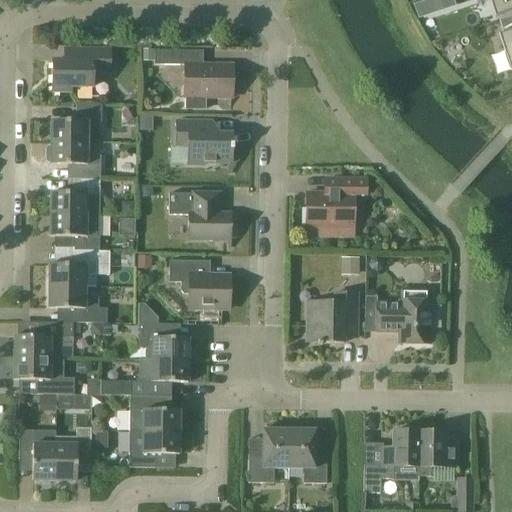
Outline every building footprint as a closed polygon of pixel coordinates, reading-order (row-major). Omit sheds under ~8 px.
[(511,0),(489,0),(495,17),(511,11),(511,0)] [(511,29),(498,34),(511,72),(511,71),(511,29)] [(110,74),(110,51),(82,50),(82,62),(52,62),(52,93),(71,94),(71,89),(93,89),(93,74),(110,74)] [(181,66),(181,52),(154,51),(154,66),(181,66)] [(232,99),(232,66),(185,66),(184,110),(204,111),(205,99),(232,99)] [(51,144),(97,144),(98,123),(101,123),(102,106),(76,106),(75,122),(51,122),(51,144)] [(233,145),(231,145),(231,136),(210,136),(210,123),(177,123),(176,147),(188,147),(188,166),(205,166),(205,164),(231,164),(231,151),(233,151),(233,145)] [(75,166),(75,180),(100,180),(101,157),(97,157),(97,144),(51,144),(51,147),(48,147),(46,149),(46,161),(48,163),(51,164),(51,166),(75,166)] [(100,180),(75,180),(74,194),(67,194),(50,194),(50,216),(86,216),(100,216),(100,197),(100,180)] [(353,228),(353,209),(366,199),(366,196),(366,180),(324,180),(324,194),(306,194),(306,227),(353,228)] [(232,225),(230,225),(230,216),(218,216),(218,195),(169,194),(169,216),(189,216),(188,240),(230,241),(230,238),(232,238),(234,236),(234,227),(232,225)] [(86,238),(86,216),(50,216),(50,238),(73,238),(73,252),(99,252),(99,238),(86,238)] [(49,266),(49,288),(85,288),(85,276),(109,276),(110,253),(99,252),(73,252),(73,266),(49,266)] [(229,310),(229,277),(207,277),(204,273),(204,262),(169,262),(169,283),(181,284),(181,292),(184,295),(189,295),(189,309),(229,310)] [(85,297),(85,288),(49,288),(49,310),(73,310),(73,324),(105,325),(105,309),(97,308),(97,297),(85,297)] [(344,340),(357,341),(357,295),(335,294),(334,304),(307,303),(306,343),(344,344),(344,340)] [(400,306),(378,306),(376,306),(376,332),(400,332),(400,345),(428,345),(429,330),(441,330),(441,307),(429,307),(429,303),(400,303),(400,306)] [(15,337),(14,359),(60,360),(60,338),(72,338),(73,324),(43,324),(43,337),(15,337)] [(152,361),(188,362),(188,340),(165,339),(165,325),(139,325),(139,349),(152,349),(152,361)] [(62,360),(60,360),(14,359),(14,381),(34,382),(34,396),(72,396),(72,380),(62,380),(62,360)] [(188,362),(152,361),(138,361),(138,383),(188,384),(188,362)] [(100,396),(130,397),(130,382),(101,382),(100,396)] [(130,397),(129,433),(179,434),(179,411),(156,411),(156,397),(130,397)] [(274,470),(289,470),(289,431),(287,431),(287,426),(267,426),(267,431),(263,431),(263,456),(248,456),(248,484),(274,484),(274,470)] [(291,431),(289,431),(289,470),(303,470),(303,485),(326,485),(327,457),(315,457),(315,431),(311,431),(311,427),(291,426),(291,431)] [(393,467),(418,468),(419,468),(419,433),(417,433),(417,430),(416,429),(404,429),(403,430),(403,433),(393,433),(393,449),(381,449),(381,467),(364,466),(364,492),(380,493),(380,480),(393,480),(393,467)] [(419,468),(418,468),(418,477),(431,477),(430,482),(452,482),(453,468),(457,468),(457,434),(435,433),(435,430),(434,429),(422,429),(421,430),(421,433),(419,433),(419,468)] [(76,438),(55,438),(54,482),(77,482),(77,454),(91,455),(91,430),(76,430),(76,438)] [(54,482),(55,438),(55,432),(19,432),(19,457),(33,458),(32,481),(54,482)] [(179,456),(179,434),(129,433),(129,469),(155,469),(155,455),(179,456)] [(471,511),(472,479),(458,478),(457,511),(471,511)]
